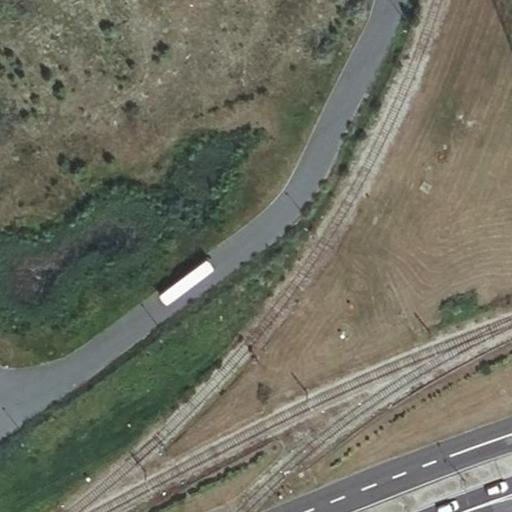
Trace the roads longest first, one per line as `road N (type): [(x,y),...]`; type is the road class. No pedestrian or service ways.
road 1 (unclassified): [(511,428),(311,511)]
road 2 (secondary): [(511,450),(326,511)]
